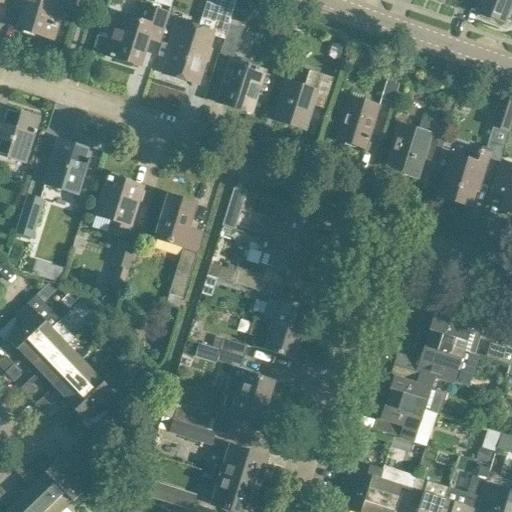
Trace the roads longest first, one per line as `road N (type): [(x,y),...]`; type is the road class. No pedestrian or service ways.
road 1 (unclassified): [(0,71),(116,110),(180,147),(364,205),(382,229)]
road 2 (unclassified): [(292,511),(382,229)]
road 3 (unclassified): [(511,64),(324,0)]
road 4 (unclassified): [(511,267),(397,249),(382,229)]
